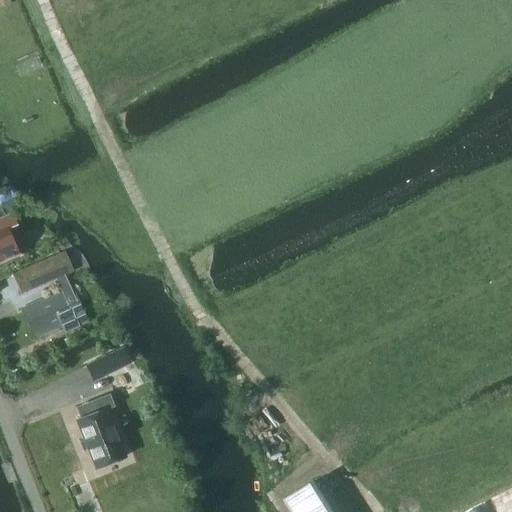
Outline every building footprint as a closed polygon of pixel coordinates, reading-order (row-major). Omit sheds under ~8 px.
[(0,260),(19,253),(8,229),(16,225),(11,212),(0,217),(0,260)] [(66,252),(13,273),(21,294),(74,272),(66,252)] [(73,287),(34,304),(46,333),(63,326),(65,331),(77,326),(88,321),(73,287)] [(123,347),(86,365),(94,382),(131,364),(123,347)] [(97,412),(76,420),(96,468),(125,457),(106,409),(113,406),(109,395),(93,401),(97,412)] [(333,511),(314,482),(286,500),(293,511),(333,511)]
